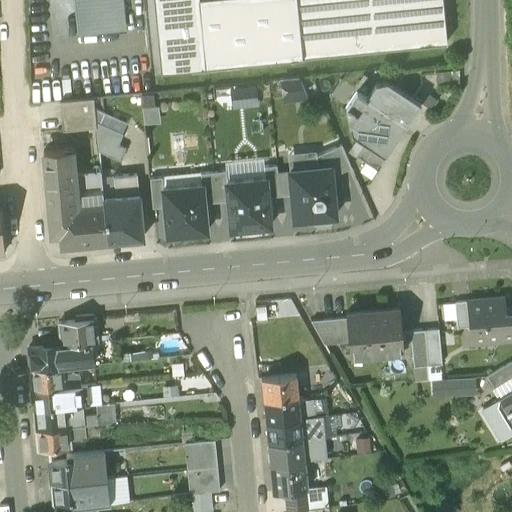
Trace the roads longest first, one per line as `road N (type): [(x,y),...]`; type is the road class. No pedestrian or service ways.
road 1 (tertiary): [(430,214),(405,237),(358,257),(33,288)]
road 2 (residential): [(33,288),(13,121),(10,0)]
road 3 (residential): [(252,511),(225,311)]
road 4 (residential): [(3,329),(20,511)]
road 5 (tertiary): [(476,133),(482,0)]
road 6 (tertiary): [(476,133),(446,137),(425,158),(418,187),(430,214)]
